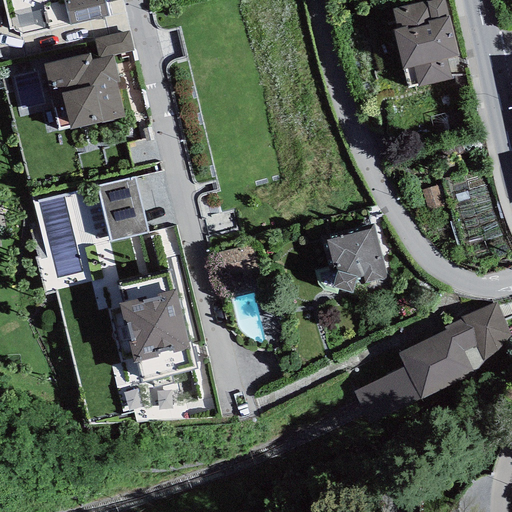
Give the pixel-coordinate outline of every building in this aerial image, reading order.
[(104,0),(63,0),(69,25),(108,16),(104,0)] [(418,85),(418,88),(452,80),(447,58),(459,56),(449,16),(448,17),(444,0),(430,0),(392,9),(397,29),(393,30),(407,88),(418,85)] [(90,54),(43,65),(58,130),(69,127),(70,130),(124,117),(116,83),(119,83),(112,56),(91,61),(90,54)] [(97,187),(110,242),(147,233),(134,178),(97,187)] [(374,229),(326,241),(335,275),(332,288),(352,294),(356,278),(363,276),(364,284),(386,278),(374,229)] [(254,268),(253,245),(212,247),(213,270),(254,268)] [(174,290),(118,304),(134,363),(189,349),(174,290)] [(445,331),(465,373),(511,336),(503,315),(496,302),(445,327),(445,331)] [(420,400),(465,373),(445,331),(397,353),(405,367),(420,400)] [(405,367),(354,391),(369,424),(420,400),(405,367)]
